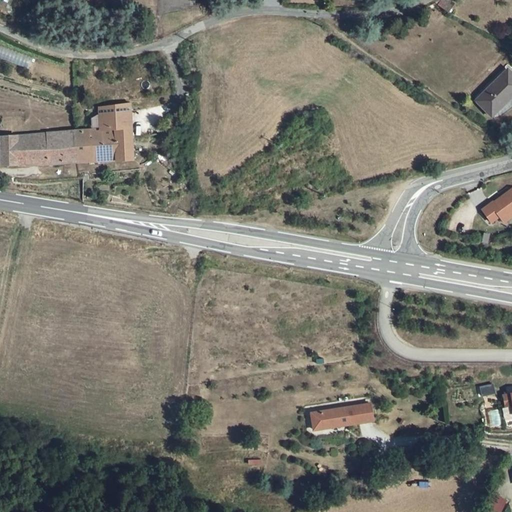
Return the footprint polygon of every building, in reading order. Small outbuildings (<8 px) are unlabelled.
[(0,47),(0,58),(28,66),(31,55),(0,47)] [(511,87),(511,86),(498,72),(467,102),(482,117),(511,87)] [(129,158),(131,157),(128,109),(94,111),(96,130),(65,133),(68,163),(129,158)] [(68,163),(65,133),(1,141),(2,165),(2,167),(12,167),(68,163)] [(487,197),(476,204),(484,218),(493,212),(502,207),(503,209),(510,205),(511,205),(511,186),(508,186),(509,192),(506,193),(503,190),(488,199),(487,197)] [(502,207),(493,212),(495,217),(504,211),(503,209),(502,207)] [(492,394),(479,396),(481,406),(493,403),(492,394)] [(366,420),(363,404),(358,405),(324,411),(304,415),(307,431),(333,426),(331,416),(340,414),(342,425),(366,420)] [(511,404),(500,407),(503,418),(511,416),(511,421),(511,404)] [(491,493),(485,506),(498,511),(501,511),(507,500),(491,493)]
